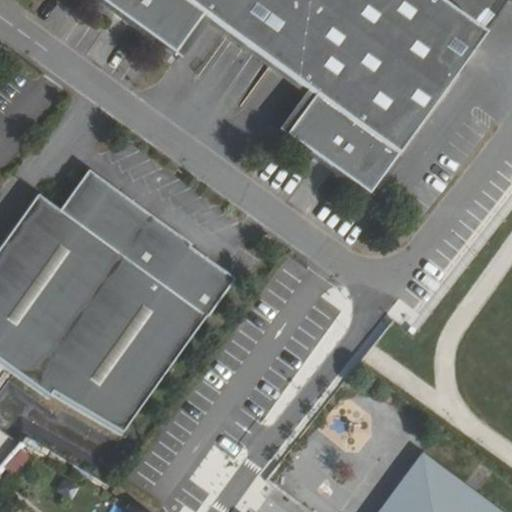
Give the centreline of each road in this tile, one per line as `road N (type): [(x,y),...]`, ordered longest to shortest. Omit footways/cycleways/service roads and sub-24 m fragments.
road 1 (unclassified): [(0,16),(385,303)]
road 2 (residential): [(223,511),(385,303)]
road 3 (residential): [(385,303),(511,141)]
